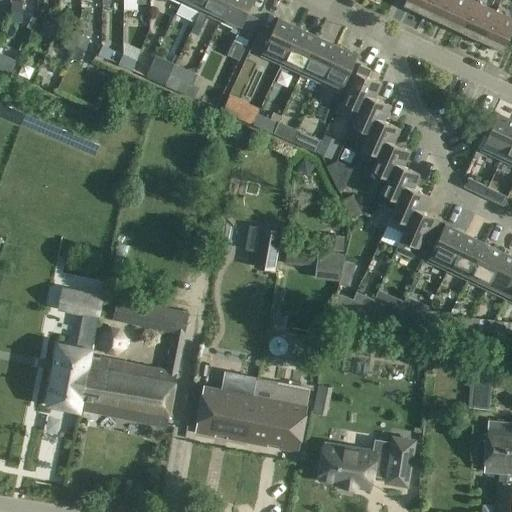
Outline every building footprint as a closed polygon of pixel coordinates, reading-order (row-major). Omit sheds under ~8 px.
[(200,11),(205,0),(181,0),(181,2),(200,11)] [(220,20),(229,0),(205,0),(200,11),(196,20),(203,24),(208,14),(220,20)] [(229,0),(220,20),(240,29),(238,34),(248,39),(258,19),(247,14),(253,0),(229,0)] [(405,0),(403,6),(423,15),(430,0),(405,0)] [(443,24),(454,0),(430,0),(423,15),(443,24)] [(454,0),(443,24),(463,33),(477,2),(472,0),(454,0)] [(482,42),(497,11),(477,2),(463,33),(482,42)] [(511,18),(497,11),(482,42),(503,52),(511,31),(511,18)] [(258,33),(252,46),(263,51),(261,55),(281,64),(298,28),(278,18),(269,38),(258,33)] [(298,28),(281,64),(301,73),(318,37),(298,28)] [(64,46),(73,51),(81,34),(72,30),(64,46)] [(81,34),(73,51),(71,58),(79,62),(90,39),(81,34)] [(321,82),(337,46),(318,37),(301,73),(321,82)] [(120,51),(101,43),(96,54),(132,69),(140,50),(124,43),(120,51)] [(337,46),(321,82),(341,91),(357,55),(337,46)] [(175,64),(156,55),(146,77),(165,86),(175,64)] [(374,99),(375,98),(382,83),(368,76),(371,69),(360,64),(343,102),(360,109),(360,110),(367,95),(374,99)] [(242,101),(229,95),(222,111),(234,116),(242,101)] [(384,121),(391,105),(375,98),(374,99),(367,95),(360,110),(360,109),(353,125),(369,132),(370,132),(376,118),(384,121)] [(501,159),(511,135),(511,119),(498,113),(481,150),(501,159)] [(394,144),(394,143),(401,128),(384,121),(376,118),(370,132),(369,132),(362,147),(379,155),(386,140),(394,144)] [(274,133),(293,142),(298,130),(279,121),(274,133)] [(298,130),(293,142),(316,152),(322,140),(298,130)] [(340,140),(326,135),(318,153),(332,159),(340,140)] [(511,135),(501,159),(511,164),(511,135)] [(372,170),(388,177),(389,178),(395,163),(403,166),(404,166),(411,151),(394,143),(394,144),(386,140),(379,155),(372,170)] [(353,168),(338,161),(327,167),(339,191),(344,189),(353,168)] [(420,173),(404,166),(403,166),(395,163),(389,178),(388,177),(377,202),(394,210),(405,186),(413,189),(420,173)] [(474,191),(484,196),(488,186),(479,182),(474,191)] [(423,212),(423,211),(430,196),(413,189),(405,186),(394,210),(387,225),(403,232),(404,233),(415,208),(423,212)] [(488,186),(484,196),(493,201),(498,191),(488,186)] [(397,248),(395,252),(412,259),(418,246),(425,232),(432,235),(439,218),(423,211),(423,212),(415,208),(404,233),(403,232),(397,248)] [(447,270),(465,233),(445,224),(428,260),(447,270)] [(274,270),(281,232),(262,228),(255,266),(274,270)] [(465,233),(447,270),(467,279),(484,243),(465,233)] [(467,279),(486,288),(504,252),(484,243),(467,279)] [(287,248),(286,264),(316,267),(315,278),(341,281),(343,266),(344,253),(318,250),(318,251),(287,248)] [(511,256),(504,252),(486,288),(506,298),(511,284),(511,256)] [(59,343),(47,404),(78,410),(78,408),(167,425),(177,372),(180,357),(169,355),(166,370),(105,358),(104,358),(92,355),(93,350),(92,349),(102,296),(63,288),(59,308),(84,314),(78,347),(61,344),(61,343),(59,343)] [(337,293),(331,316),(339,317),(350,318),(351,307),(354,299),(337,293)] [(174,331),(171,346),(181,348),(188,312),(118,298),(114,320),(174,331)] [(351,307),(350,318),(360,319),(361,308),(351,307)] [(397,323),(399,311),(370,308),(369,320),(397,323)] [(409,312),(399,311),(397,323),(407,324),(409,312)] [(424,325),(449,328),(450,316),(425,313),(424,325)] [(449,328),(473,330),(474,318),(450,316),(449,328)] [(473,330),(498,333),(499,321),(474,318),(473,330)] [(511,322),(499,321),(498,333),(511,334),(511,322)] [(100,343),(106,351),(116,353),(125,347),(126,339),(121,329),(109,328),(101,333),(100,343)] [(494,348),(478,347),(472,406),(489,407),(494,348)] [(204,385),(195,431),(215,434),(216,431),(227,433),(227,437),(266,444),(267,441),(279,443),(278,447),(298,450),(306,405),(308,390),(275,384),(272,398),(204,385)] [(328,411),(329,385),(315,384),(314,410),(328,411)] [(511,511),(511,422),(489,420),(484,471),(500,472),(499,482),(495,511),(511,511)] [(414,441),(394,437),(391,456),(376,454),(377,452),(325,444),(319,479),(339,482),(338,484),(343,485),(343,484),(350,485),(350,486),(356,487),(356,485),(371,488),(373,474),(387,476),(386,482),(407,485),(414,441)]
